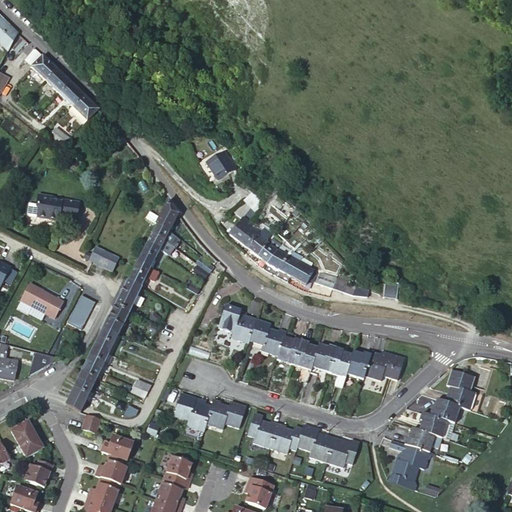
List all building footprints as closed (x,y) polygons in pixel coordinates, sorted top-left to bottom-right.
[(0,18),(0,39),(11,27),(1,17),(0,18)] [(0,44),(8,52),(11,46),(17,33),(11,27),(0,39),(0,44)] [(16,52),(26,42),(23,38),(17,33),(11,46),(16,52)] [(46,81),(57,70),(42,56),(41,56),(34,50),(28,57),(35,63),(31,67),(46,81)] [(46,81),(59,94),(70,83),(68,80),(57,70),(46,81)] [(0,94),(0,95),(1,93),(3,90),(5,85),(9,78),(5,75),(2,74),(0,72),(0,94)] [(70,83),(59,94),(73,108),(84,96),(70,83)] [(87,121),(98,110),(84,96),(73,108),(87,121)] [(73,108),(69,111),(83,125),(87,121),(73,108)] [(56,129),(49,137),(61,146),(69,138),(56,129)] [(121,151),(130,144),(122,134),(113,141),(121,151)] [(236,170),(225,152),(206,164),(217,182),(236,170)] [(131,180),(148,169),(141,158),(124,171),(131,180)] [(52,194),(53,191),(37,188),(35,198),(37,201),(35,211),(56,215),(60,213),(60,211),(76,215),(80,197),(62,193),(61,196),(52,194)] [(27,210),(35,211),(37,201),(35,198),(28,196),(26,207),(27,210)] [(155,226),(169,232),(177,215),(167,201),(158,218),(154,225),(155,226)] [(154,226),(154,225),(158,218),(146,212),(142,220),(154,226)] [(229,235),(248,250),(259,236),(259,235),(262,231),(253,224),(252,225),(243,218),(229,235)] [(179,240),(169,232),(155,226),(151,235),(164,242),(174,248),(179,240)] [(164,242),(151,235),(146,245),(159,252),(160,250),(164,242)] [(259,236),(248,250),(258,257),(269,244),(259,236)] [(269,244),(258,257),(266,264),(267,264),(278,250),(279,248),(282,245),(281,244),(273,238),(269,244)] [(169,256),(174,248),(164,242),(160,250),(169,256)] [(159,252),(146,245),(136,263),(150,269),(159,252)] [(293,251),(282,245),(279,248),(278,250),(267,264),(266,264),(278,271),(287,256),(293,252),(293,251)] [(95,248),(89,261),(112,272),(118,258),(95,248)] [(291,278),(299,263),(302,257),(293,252),(287,256),(278,271),(291,278)] [(0,262),(0,285),(10,267),(0,262)] [(150,269),(136,263),(133,269),(126,282),(140,290),(146,279),(154,283),(159,274),(150,269)] [(313,270),(299,263),(291,278),(305,286),(309,280),(312,282),(317,273),(315,272),(316,270),(314,269),(313,270)] [(208,265),(205,270),(209,273),(213,268),(208,265)] [(208,274),(196,266),(191,273),(203,281),(208,274)] [(333,290),(337,277),(320,272),(315,284),(333,290)] [(352,296),(356,286),(355,286),(337,277),(333,290),(352,296)] [(114,306),(129,313),(140,290),(126,282),(117,299),(114,306)] [(399,284),(386,282),(383,298),(396,300),(399,284)] [(184,289),(196,296),(199,289),(187,283),(184,289)] [(28,284),(20,301),(21,301),(32,307),(54,318),(63,301),(28,284)] [(369,290),(356,286),(352,296),(368,298),(369,290)] [(81,297),(66,325),(81,332),(95,303),(81,297)] [(32,307),(21,301),(17,309),(28,314),(32,307)] [(103,329),(117,336),(129,313),(114,306),(103,328),(103,329)] [(247,343),(255,319),(248,317),(247,320),(238,317),(240,312),(225,307),(217,330),(232,335),(230,340),(246,345),(247,343)] [(270,325),(255,319),(247,343),(252,344),(248,358),(255,360),(259,347),(262,347),(260,353),(277,358),(283,338),(285,332),(278,330),(278,332),(269,329),(270,325)] [(93,348),(108,355),(117,336),(103,329),(97,341),(93,348)] [(277,358),(276,361),(293,367),(301,341),(293,339),(293,341),(290,340),(283,338),(277,358)] [(308,344),(301,341),(293,367),(303,370),(309,372),(311,368),(317,349),(308,346),(308,344)] [(311,368),(328,373),(336,348),(329,346),(328,348),(318,345),(317,349),(311,368)] [(89,357),(104,364),(108,355),(93,348),(89,357)] [(342,388),(346,376),(345,375),(352,355),(342,353),(343,350),(336,348),(328,373),(337,377),(335,385),(342,388)] [(380,354),(372,351),(370,355),(364,377),(381,383),(382,377),(396,382),(404,359),(381,352),(380,354)] [(346,376),(362,381),(364,377),(370,355),(363,353),(363,355),(353,352),(352,355),(345,375),(346,376)] [(43,369),(59,360),(35,354),(31,366),(28,378),(43,369)] [(85,364),(100,372),(103,366),(104,364),(89,357),(85,364)] [(3,359),(0,358),(0,378),(14,381),(18,362),(3,359)] [(121,360),(119,359),(116,366),(128,370),(130,364),(121,360)] [(84,366),(80,374),(96,381),(100,372),(85,364),(84,366)] [(309,372),(303,370),(299,381),(306,383),(309,372)] [(460,409),(469,412),(475,394),(469,392),(474,378),(451,371),(447,386),(451,388),(448,397),(447,396),(444,403),(460,407),(460,409)] [(80,374),(77,381),(92,389),(96,381),(80,374)] [(77,381),(72,390),(88,397),(92,389),(77,381)] [(150,388),(136,382),(133,388),(146,394),(147,395),(150,388)] [(146,394),(133,388),(130,394),(143,401),(146,394)] [(88,397),(72,390),(66,403),(64,406),(79,414),(88,397)] [(205,425),(211,407),(204,405),(203,407),(195,404),(196,400),(181,394),(174,417),(187,422),(186,427),(203,432),(205,425)] [(219,402),(213,400),(211,407),(205,425),(222,431),(224,425),(238,430),(245,407),(230,402),(228,407),(219,404),(219,402)] [(447,423),(454,425),(454,423),(460,409),(460,407),(444,403),(436,400),(433,410),(431,410),(429,417),(447,423)] [(252,444),(269,450),(269,449),(277,424),(270,422),(270,424),(261,421),(263,417),(254,414),(246,436),(253,439),(252,444)] [(435,437),(442,439),(444,433),(447,423),(429,417),(422,414),(419,421),(421,422),(418,431),(435,437)] [(99,420),(85,416),(80,431),(94,435),(99,420)] [(448,441),(454,425),(447,423),(444,433),(442,439),(448,441)] [(269,449),(269,450),(286,455),(288,450),(294,452),(296,448),(301,429),(294,427),(293,431),(283,428),(284,426),(277,424),(269,449)] [(7,434),(14,447),(31,438),(24,425),(7,434)] [(308,458),(324,463),(333,438),(326,436),(326,437),(318,435),(319,430),(302,425),(301,429),(296,448),(309,452),(308,458)] [(418,431),(411,429),(408,438),(406,438),(404,445),(429,453),(431,448),(435,437),(418,431)] [(102,445),(99,452),(108,455),(125,462),(132,443),(111,436),(108,443),(107,446),(102,445)] [(442,439),(435,437),(431,448),(438,450),(442,439)] [(31,438),(14,447),(22,461),(39,451),(31,438)] [(333,438),(324,463),(343,469),(345,464),(351,466),(359,443),(351,440),(349,445),(341,442),(341,441),(333,438)] [(404,445),(392,441),(389,448),(401,452),(404,445)] [(396,460),(391,475),(413,483),(414,481),(418,468),(424,469),(428,457),(429,453),(404,445),(401,452),(401,455),(399,461),(396,460)] [(125,462),(108,455),(106,461),(123,467),(125,462)] [(190,464),(170,457),(161,481),(181,488),(184,489),(188,479),(185,478),(187,473),(190,464)] [(35,468),(29,466),(23,482),(43,489),(51,466),(38,461),(35,468)] [(97,469),(94,477),(99,478),(119,485),(125,468),(123,467),(106,461),(103,468),(102,471),(97,469)] [(390,475),(388,482),(415,490),(417,486),(414,481),(413,483),(391,475),(390,475)] [(272,486),(248,477),(245,488),(248,489),(246,494),(243,502),(263,510),(272,486)] [(119,485),(99,478),(97,484),(117,491),(119,485)] [(161,481),(161,483),(180,490),(181,488),(161,481)] [(161,483),(154,500),(179,509),(182,502),(177,500),(178,497),(180,490),(161,483)] [(117,491),(97,484),(95,490),(94,494),(89,492),(86,499),(111,508),(117,491)] [(425,493),(436,496),(443,490),(428,485),(425,493)] [(37,495),(16,487),(10,505),(28,511),(36,511),(38,507),(33,505),(34,502),(37,495)] [(109,511),(111,508),(86,499),(84,505),(89,507),(88,511),(87,511),(109,511)] [(177,511),(179,509),(154,500),(149,511),(177,511)]
